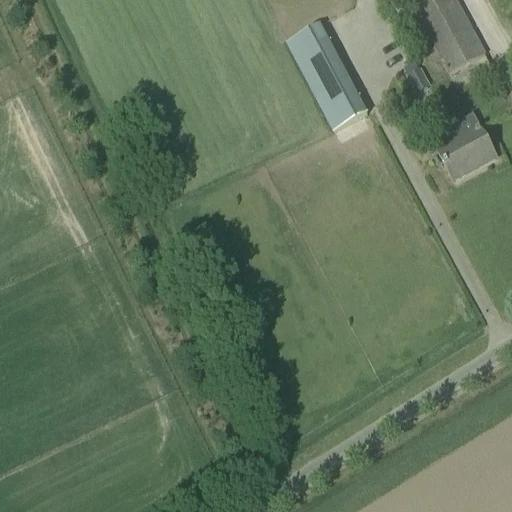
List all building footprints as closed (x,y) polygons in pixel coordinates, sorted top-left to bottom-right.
[(406,0),(448,77),(450,76),(456,89),(488,73),(481,59),(483,58),(452,0),(406,0)] [(511,0),(495,0),(508,22),(511,29),(511,0)] [(285,46),(332,135),(367,117),(320,28),(285,46)] [(406,79),(415,96),(429,89),(420,72),(406,79)] [(436,153),(443,166),(453,184),(477,171),(476,169),(482,166),(482,167),(495,160),(478,130),(436,153)]
